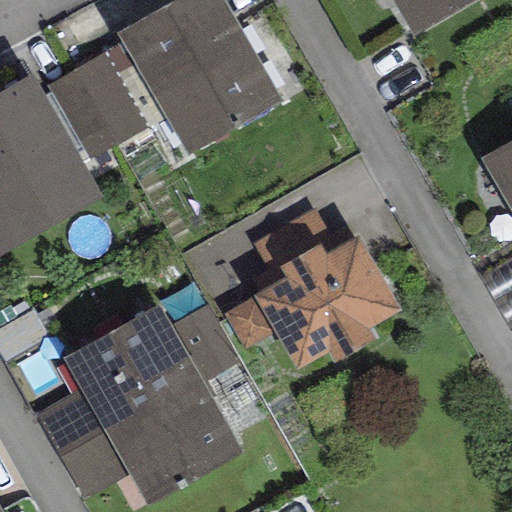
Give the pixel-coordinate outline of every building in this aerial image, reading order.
[(220,0),(174,0),(116,34),(187,156),(280,102),(220,0)] [(388,0),(411,38),(476,0),(388,0)] [(104,54),(46,86),(88,161),(146,128),(104,54)] [(32,74),(0,92),(0,257),(103,199),(32,74)] [(511,141),(480,160),(511,215),(511,141)] [(327,256),(336,251),(312,211),(253,245),(276,284),(286,278),(280,268),(321,244),(327,256)] [(400,310),(357,239),(336,251),(327,256),(321,244),(280,268),(286,278),(276,284),(222,316),(244,351),(272,334),(296,373),(327,354),(334,365),(377,339),(370,328),(400,310)] [(511,259),(481,277),(511,331),(511,259)] [(35,415),(59,457),(199,380),(157,305),(62,359),(80,390),(35,415)] [(205,305),(172,325),(206,382),(239,363),(205,305)] [(242,455),(199,380),(59,457),(84,501),(128,476),(147,508),(242,455)]
